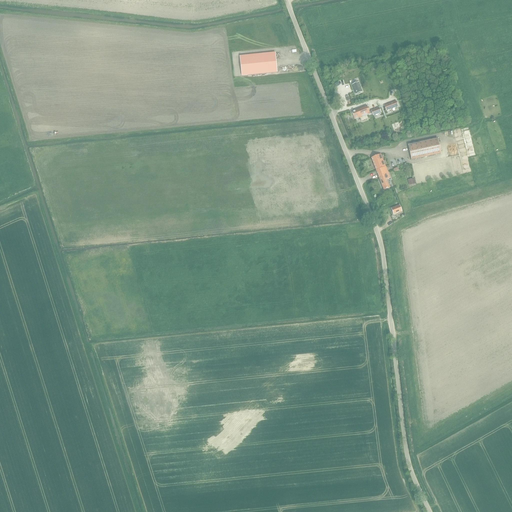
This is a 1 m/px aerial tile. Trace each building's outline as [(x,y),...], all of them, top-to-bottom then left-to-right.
[(241,76),(277,72),(275,52),(240,56),(241,76)] [(358,83),(352,85),(356,94),(362,92),(358,83)] [(396,101),(384,105),(386,110),(392,108),(391,106),(397,104),(396,101)] [(360,118),(370,114),(367,106),(351,112),(354,118),(359,116),(360,118)] [(371,110),(373,115),(381,112),(379,107),(371,110)] [(411,160),(441,154),(437,139),(408,145),(411,160)] [(381,154),(376,156),(371,158),(376,170),(384,190),(390,187),(386,179),(390,178),(385,166),(386,166),(381,154)] [(399,205),(391,208),(393,215),(402,211),(399,205)]
